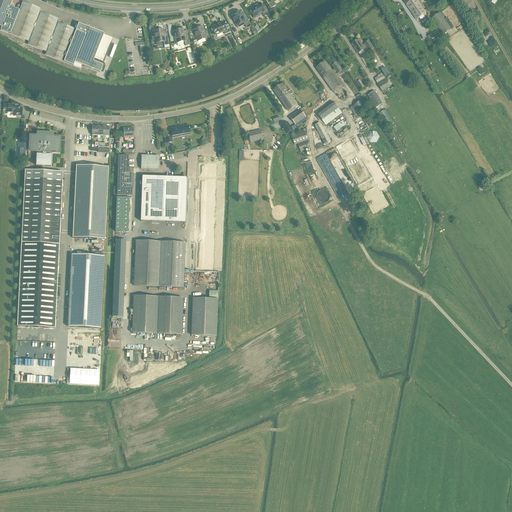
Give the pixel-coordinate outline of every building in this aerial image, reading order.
[(76,30),(57,23),(59,20),(40,13),(41,9),(22,2),(19,10),(10,7),(12,2),(5,0),(0,0),(0,26),(1,27),(0,30),(29,41),(28,44),(46,52),(45,55),(77,67),(81,65),(100,73),(103,66),(93,62),(104,34),(103,34),(78,24),(76,30)] [(274,2),(276,0),(267,0),(266,1),(270,9),(276,5),(274,2)] [(417,0),(402,0),(410,10),(419,3),(417,0)] [(265,6),(262,7),(260,3),(254,7),(249,9),(254,17),(262,13),(263,15),(268,12),(265,6)] [(426,13),(419,3),(410,10),(416,20),(426,13)] [(251,26),(245,14),(242,16),(239,11),(230,16),(232,20),(233,19),(238,28),(245,24),(247,28),(251,26)] [(440,13),(432,18),(443,35),(451,30),(451,29),(446,22),(440,13)] [(228,25),(224,26),(222,22),(216,25),(212,27),(215,35),(224,32),(225,34),(231,32),(228,25)] [(207,31),(204,32),(202,27),(192,30),(193,35),(195,34),(197,42),(205,39),(206,43),(211,41),(207,31)] [(183,42),(183,41),(184,41),(185,46),(190,45),(187,33),(184,34),(183,29),(172,32),(173,36),(175,36),(176,43),(177,43),(177,44),(178,45),(179,46),(180,46),(181,45),(182,45),(182,44),(183,43),(183,42)] [(167,34),(164,35),(163,30),(152,31),(153,36),(154,35),(156,43),(163,42),(164,46),(169,45),(167,34)] [(365,44),(363,46),(359,40),(352,44),(358,54),(365,49),(367,47),(370,51),(374,49),(369,41),(365,44)] [(332,70),(325,62),(316,68),(324,78),(334,92),(343,86),(335,76),(343,70),(340,67),(337,63),(332,66),(334,69),(332,70)] [(390,74),(386,67),(381,70),(385,76),(390,74)] [(382,91),(390,87),(382,74),(375,79),(382,91)] [(291,95),(293,93),(291,90),(288,92),(282,84),(273,90),(288,112),(298,105),(291,95)] [(382,104),(377,95),(375,91),(368,95),(375,108),(382,104)] [(364,104),(361,100),(355,100),(353,106),(350,108),(353,113),(357,110),(363,110),(364,104)] [(341,112),(334,102),(317,114),(326,126),(328,124),(331,122),(343,113),(342,112),(341,112)] [(8,105),(8,104),(3,104),(3,110),(3,112),(3,113),(4,114),(5,115),(6,115),(7,114),(7,113),(8,113),(13,113),(13,116),(22,116),(22,108),(14,108),(14,105),(8,105)] [(386,128),(394,123),(386,109),(378,114),(386,128)] [(295,125),(306,117),(301,110),(290,117),(295,125)] [(287,134),(293,130),(288,122),(285,124),(282,126),(287,134)] [(331,142),(321,124),(320,122),(314,125),(325,146),(331,142)] [(172,137),(191,134),(189,125),(181,127),(181,128),(171,130),(172,137)] [(124,138),(134,138),(134,128),(123,128),(124,138)] [(250,142),(263,140),(260,130),(248,133),(250,142)] [(307,141),(309,140),(306,132),(292,137),(295,145),(298,144),(301,152),(310,149),(309,145),(307,141)] [(60,212),(60,211),(61,202),(61,197),(61,188),(62,187),(62,178),(62,173),(62,172),(44,171),(44,170),(45,167),(45,166),(51,167),(51,152),(59,152),(59,138),(46,137),(44,137),(38,136),(30,136),(29,151),(36,151),(36,166),(42,166),(42,171),(24,170),(18,304),(17,324),(54,326),(55,306),(56,304),(57,284),(57,283),(58,261),(58,260),(58,252),(58,247),(59,244),(59,233),(60,212)] [(18,143),(18,156),(25,156),(26,143),(18,143)] [(129,173),(129,168),(127,168),(128,156),(124,155),(118,155),(117,185),(117,187),(117,195),(131,196),(132,187),(131,187),(132,185),(132,175),(132,173),(129,173)] [(158,170),(159,156),(141,156),(141,170),(158,170)] [(142,176),(141,221),(185,223),(185,222),(187,222),(186,270),(210,271),(213,164),(189,164),(189,179),(187,179),(187,178),(142,176)] [(104,240),(108,167),(76,166),(72,238),(104,240)] [(129,198),(117,197),(115,232),(123,232),(123,231),(128,231),(129,198)] [(123,317),(123,297),(126,240),(115,240),(115,244),(113,244),(113,248),(115,248),(112,317),(123,317)] [(183,288),(185,243),(135,241),(134,286),(183,288)] [(68,324),(67,351),(99,353),(104,256),(72,255),(68,324)] [(157,335),(158,298),(133,297),(133,301),(132,334),(157,335)] [(181,335),(183,298),(158,298),(157,335),(181,335)] [(216,337),(218,300),(193,299),(191,336),(216,337)] [(70,369),(69,384),(98,386),(99,370),(70,369)]
